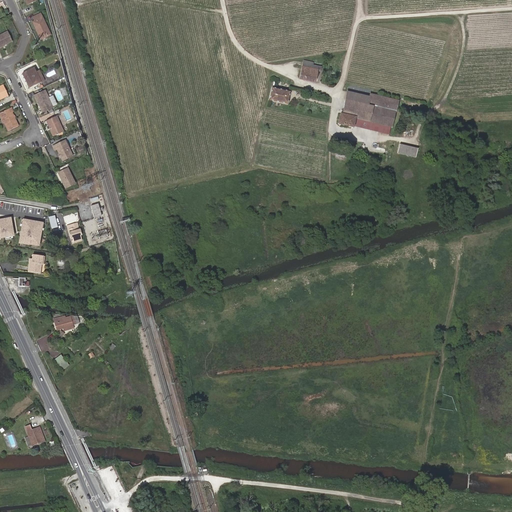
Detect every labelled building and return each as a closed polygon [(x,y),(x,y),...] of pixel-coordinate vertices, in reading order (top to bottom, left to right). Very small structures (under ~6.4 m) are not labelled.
[(32,23),(35,31),(37,30),(41,38),(49,35),(40,14),(33,18),(34,22),(32,23)] [(0,46),(4,45),(11,41),(7,32),(0,35),(0,46)] [(321,66),(304,63),(301,77),(314,80),(317,69),(320,69),(321,66)] [(41,83),(36,73),(34,69),(23,74),(29,89),(41,83)] [(40,71),(36,73),(41,83),(44,82),(40,71)] [(288,92),(274,89),(271,99),(286,102),(288,92)] [(34,96),(42,113),(52,108),(44,91),(34,96)] [(368,106),(370,97),(347,92),(346,95),(350,96),(349,101),(368,106)] [(394,112),(396,100),(370,94),(370,97),(368,106),(394,112)] [(350,96),(346,95),(342,114),(340,114),(338,123),(353,127),(353,125),(388,133),(390,127),(394,112),(368,106),(349,101),(350,96)] [(0,112),(0,115),(3,122),(7,131),(16,126),(10,113),(11,112),(9,108),(0,112)] [(51,130),(50,131),(53,137),(63,132),(55,117),(46,121),(49,128),(50,127),(51,130)] [(57,149),(60,155),(61,157),(63,161),(72,157),(64,141),(52,147),(54,151),(57,149)] [(415,158),(417,149),(400,144),(397,154),(415,158)] [(66,168),(57,173),(59,178),(64,188),(74,184),(66,168)] [(91,204),(99,201),(97,196),(89,199),(91,204)] [(94,218),(101,216),(97,204),(91,206),(94,218)] [(58,227),(55,215),(49,217),(51,229),(58,227)] [(39,218),(39,228),(49,228),(49,220),(47,220),(47,218),(39,218)] [(80,222),(67,226),(70,239),(73,238),(74,243),(81,241),(80,236),(81,235),(79,229),(82,228),(80,222)] [(12,241),(25,243),(27,225),(19,224),(18,233),(13,232),(12,241)] [(31,263),(28,263),(27,272),(40,274),(42,256),(32,255),(31,259),(31,263)] [(57,331),(79,323),(77,316),(71,317),(55,319),(55,325),(57,331)] [(60,340),(64,334),(60,331),(56,337),(60,340)] [(69,365),(61,355),(54,360),(62,371),(69,365)] [(29,431),(25,432),(30,446),(42,443),(38,428),(29,431)]
